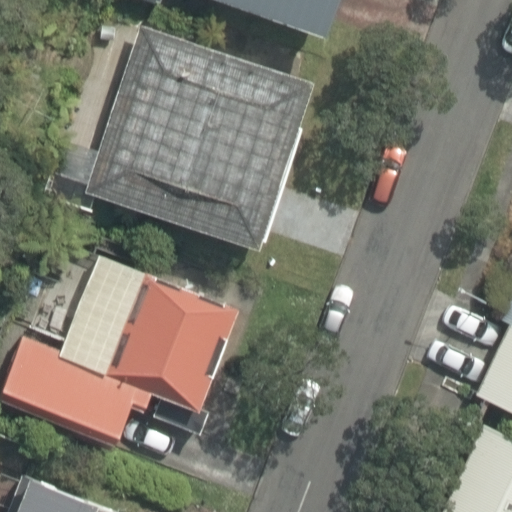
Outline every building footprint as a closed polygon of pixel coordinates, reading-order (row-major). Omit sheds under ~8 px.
[(322,0),(225,0),(312,29),(322,0)] [(307,84),(126,21),(67,189),(247,252),(307,84)] [(0,360),(0,397),(108,440),(128,391),(177,410),(220,300),(50,233),(0,360)] [(500,312),(511,318),(511,250),(484,303),(500,312)] [(511,511),(511,318),(500,312),(458,392),(484,406),(478,416),(428,511),(511,511)] [(115,511),(116,511),(0,464),(0,511),(115,511)]
